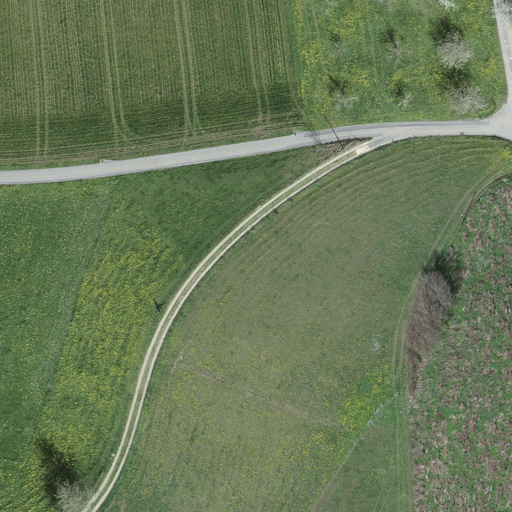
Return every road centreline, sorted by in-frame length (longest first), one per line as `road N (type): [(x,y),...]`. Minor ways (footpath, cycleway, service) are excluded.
road 1 (track): [(88,511),(122,453),(166,321),(242,228),(337,161),(409,128),(511,124)]
road 2 (unclassified): [(0,177),(409,128)]
